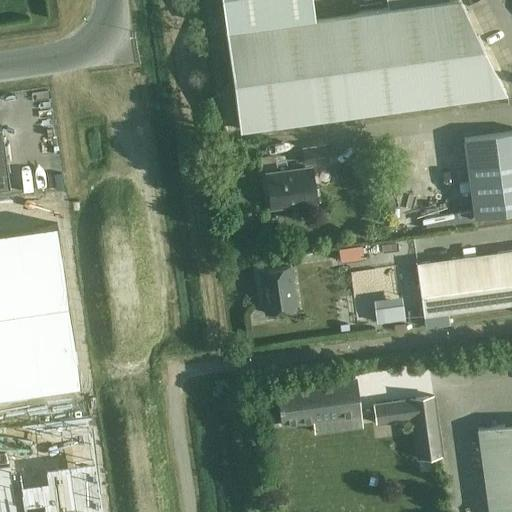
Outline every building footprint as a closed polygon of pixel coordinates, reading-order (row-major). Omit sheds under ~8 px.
[(460,0),(386,0),(388,8),(314,18),(311,0),(221,0),(240,129),(505,92),(460,0)] [(223,124),(236,122),(231,92),(218,94),(223,124)] [(1,126),(0,125),(0,187),(10,186),(1,126)] [(511,212),(511,131),(464,138),(475,218),(511,212)] [(303,148),(305,162),(328,159),(326,145),(303,148)] [(266,174),(271,207),(316,201),(312,167),(266,174)] [(422,223),(468,218),(467,207),(420,212),(422,223)] [(58,223),(0,231),(0,306),(69,297),(58,223)] [(439,229),(440,240),(487,236),(486,226),(439,229)] [(511,303),(511,249),(416,263),(424,315),(511,303)] [(260,271),(265,313),(297,308),(291,266),(260,271)] [(353,296),(345,297),(348,325),(357,324),(353,296)] [(0,396),(81,385),(69,297),(0,306),(0,396)] [(404,311),(384,313),(385,323),(405,321),(404,311)] [(404,323),(394,324),(395,331),(405,330),(404,323)] [(91,353),(103,351),(99,327),(87,329),(91,353)] [(359,415),(355,376),(275,386),(281,425),(290,424),(359,415)] [(433,396),(410,399),(411,409),(418,459),(441,456),(433,396)] [(511,511),(511,422),(477,428),(488,511),(511,511)] [(24,511),(101,511),(92,448),(17,458),(24,511)] [(15,511),(8,466),(0,467),(0,511),(15,511)]
